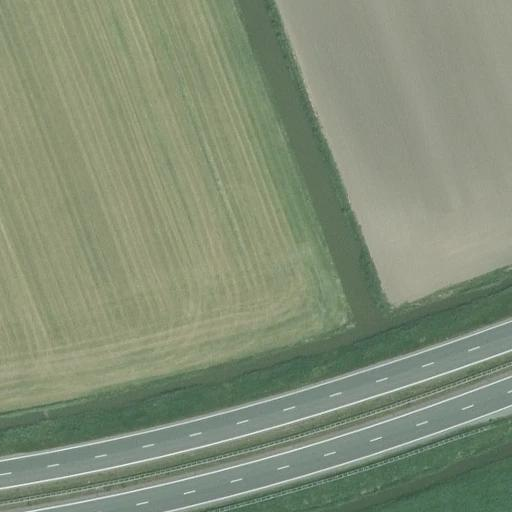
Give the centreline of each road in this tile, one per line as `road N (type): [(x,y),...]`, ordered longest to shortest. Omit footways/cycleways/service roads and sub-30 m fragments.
road 1 (trunk): [(511,336),(301,407),(0,475)]
road 2 (trunk): [(104,511),(333,453),(511,391)]
